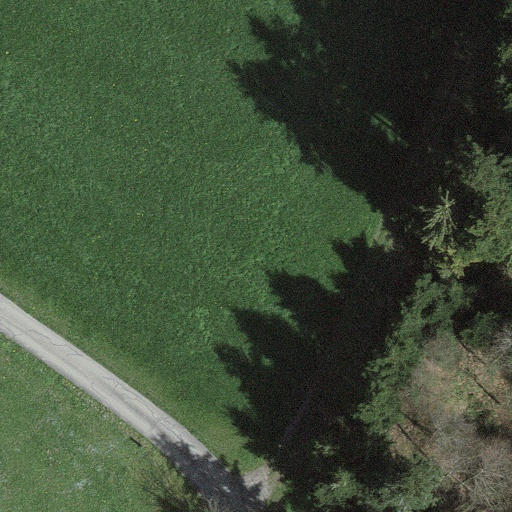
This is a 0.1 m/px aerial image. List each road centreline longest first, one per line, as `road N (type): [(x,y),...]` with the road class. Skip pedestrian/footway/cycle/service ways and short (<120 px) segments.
road 1 (track): [(476,0),(364,229),(242,511)]
road 2 (track): [(233,511),(151,422),(0,307)]
